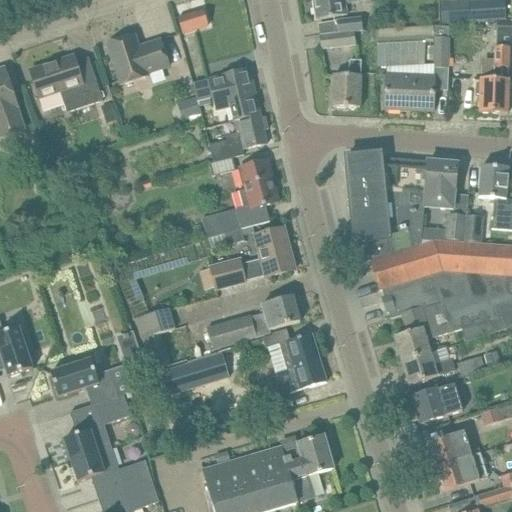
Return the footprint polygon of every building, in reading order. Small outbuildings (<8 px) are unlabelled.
[(314,0),(313,0),(317,21),(337,18),(347,16),(345,5),(372,1),(371,0),(314,0)] [(469,1),(441,2),(442,24),(470,22),(507,21),(506,1),(469,2),(469,1)] [(208,26),(203,12),(178,20),(183,35),(208,26)] [(337,22),(339,33),(339,35),(354,33),(363,32),(361,18),(337,22)] [(436,27),(436,40),(434,68),(448,69),(449,28),(436,27)] [(481,83),(477,85),(476,94),(480,96),(479,114),(508,115),(509,95),(510,62),(511,62),(511,27),(497,27),(496,60),(481,60),(481,83)] [(435,28),(377,32),(377,45),(426,42),(435,42),(435,28)] [(339,33),(320,36),(321,51),(356,46),(354,33),(339,35),(339,33)] [(107,46),(120,84),(149,76),(148,72),(169,66),(160,41),(139,48),(135,37),(107,46)] [(43,111),(64,105),(66,112),(103,101),(94,75),(81,79),(73,57),(30,71),(39,98),(43,111)] [(349,77),(334,76),(333,108),(360,109),(362,62),(350,62),(349,77)] [(434,78),(434,91),(449,92),(449,69),(448,69),(434,68),(434,78)] [(0,71),(0,136),(1,139),(25,130),(4,70),(0,71)] [(234,122),(260,116),(250,71),(193,84),(196,98),(197,98),(200,107),(211,105),(210,100),(214,99),(217,111),(231,108),(234,122)] [(386,76),(386,90),(385,110),(403,111),(404,107),(432,109),(432,112),(433,112),(434,92),(434,91),(434,78),(386,76)] [(199,108),(200,107),(197,98),(196,98),(177,104),(182,120),(201,114),(199,108)] [(102,107),(107,124),(117,121),(111,104),(102,107)] [(191,124),(203,121),(202,116),(190,118),(191,124)] [(209,147),(212,162),(213,164),(232,159),(244,156),(242,151),(267,145),(264,131),(268,130),(265,118),(261,119),(260,116),(234,122),(237,134),(228,136),(229,143),(209,147)] [(49,152),(55,171),(66,167),(60,149),(49,152)] [(355,244),(361,263),(371,260),(372,261),(421,246),(424,208),(426,185),(384,189),(381,155),(346,158),(355,244)] [(235,171),(232,159),(213,164),(212,162),(209,163),(212,176),(235,171)] [(242,209),(236,211),(241,230),(270,223),(266,207),(278,204),(267,162),(248,167),(237,170),(242,191),(237,192),(242,209)] [(428,163),(426,185),(424,208),(453,211),(455,193),(458,165),(428,163)] [(492,231),(511,232),(511,201),(506,201),(509,169),(482,167),(479,199),(490,200),(489,206),(494,207),(492,231)] [(201,221),(207,241),(242,232),(236,211),(201,221)] [(463,245),(463,244),(465,218),(447,216),(444,243),(463,245)] [(463,244),(482,245),(485,220),(465,218),(463,244)] [(211,269),(211,272),(216,291),(245,284),(245,283),(265,278),(265,279),(295,271),(284,230),(255,238),(261,260),(241,265),(240,261),(211,269)] [(242,232),(207,241),(210,251),(245,242),(242,232)] [(389,313),(390,319),(422,309),(426,323),(447,317),(452,333),(462,331),(465,342),(511,327),(511,248),(490,247),(490,246),(482,245),(463,244),(463,245),(444,243),(434,243),(434,242),(424,245),(424,246),(421,246),(372,261),(371,260),(361,263),(361,265),(371,262),(380,292),(382,291),(384,298),(382,299),(386,314),(389,313)] [(208,333),(214,351),(252,340),(271,335),(270,332),(300,323),(293,297),(262,306),(264,315),(251,319),(251,317),(207,330),(208,333)] [(394,338),(402,362),(430,354),(426,341),(452,333),(447,317),(426,323),(422,309),(390,319),(391,320),(402,316),(407,334),(394,338)] [(168,310),(134,321),(141,340),(160,334),(174,330),(168,310)] [(0,321),(0,353),(8,378),(33,370),(26,349),(29,347),(24,332),(21,333),(19,329),(4,334),(0,321)] [(279,386),(287,384),(290,394),(307,389),(326,383),(312,335),(290,342),(287,331),(272,335),(273,337),(262,340),(265,350),(268,349),(279,386)] [(160,334),(141,340),(152,372),(171,366),(160,334)] [(221,354),(159,373),(167,397),(229,378),(221,354)] [(430,354),(402,362),(409,387),(437,378),(437,377),(455,372),(452,360),(434,366),(430,354)] [(91,407),(118,397),(110,371),(96,375),(91,360),(87,362),(86,359),(71,364),(72,367),(50,374),(58,399),(86,390),(91,407)] [(485,371),(486,372),(490,371),(488,364),(483,365),(481,359),(458,365),(462,379),(485,371)] [(421,425),(462,413),(455,386),(413,398),(421,425)] [(478,401),(482,415),(498,410),(507,407),(503,393),(478,401)] [(124,396),(118,397),(91,407),(70,414),(77,436),(64,441),(71,462),(112,449),(104,426),(131,417),(124,396)] [(481,415),(485,428),(501,423),(501,422),(511,418),(511,406),(498,411),(498,410),(482,415),(481,415)] [(427,444),(434,468),(471,458),(463,434),(446,438),(427,444)] [(203,473),(214,511),(258,511),(271,508),(272,511),(279,511),(302,505),(301,502),(314,498),(308,477),(334,470),(324,437),(296,445),(295,441),(282,445),(283,449),(203,473)] [(91,479),(98,501),(152,483),(145,462),(119,470),(112,449),(71,462),(78,483),(91,479)] [(481,455),(434,468),(442,494),(480,482),(479,481),(488,479),(481,455)] [(511,474),(500,478),(503,489),(504,490),(511,487),(511,474)] [(152,483),(98,501),(102,511),(132,511),(159,503),(152,483)] [(503,489),(473,499),(474,499),(475,503),(479,502),(482,510),(482,511),(510,503),(509,501),(511,499),(511,487),(504,490),(503,489)] [(480,511),(482,510),(479,502),(475,503),(463,507),(464,511),(480,511)]
